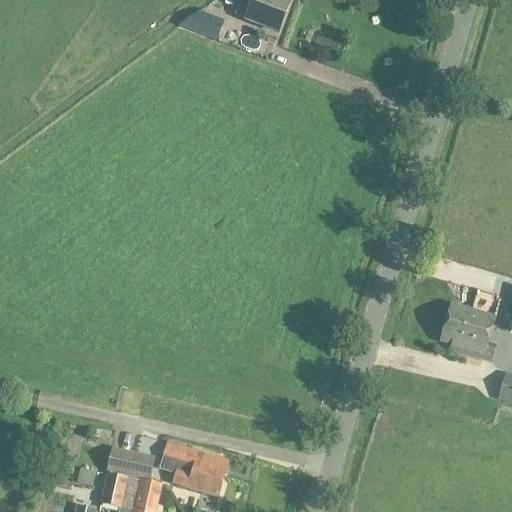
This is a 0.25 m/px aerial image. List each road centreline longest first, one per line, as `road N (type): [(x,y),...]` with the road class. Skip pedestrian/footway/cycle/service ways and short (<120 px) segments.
road 1 (unclassified): [(318,511),(468,0)]
road 2 (track): [(332,467),(0,393)]
road 3 (track): [(0,152),(205,0)]
